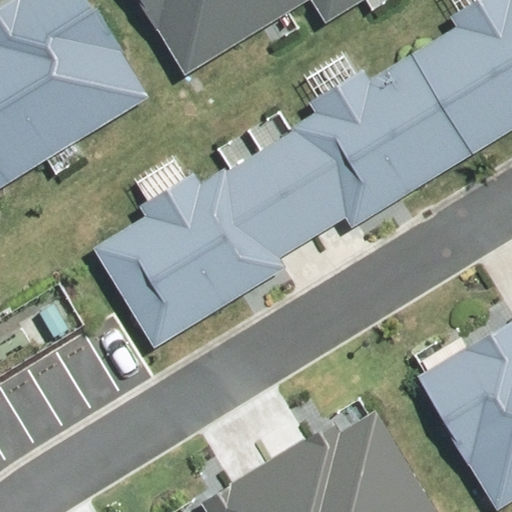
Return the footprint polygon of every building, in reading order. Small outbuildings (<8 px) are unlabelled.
[(0,179),(157,89),(104,0),(5,0),(0,3),(0,19),(2,24),(0,25),(0,179)] [(106,249),(167,347),(511,132),(511,0),(459,0),(472,20),(379,79),(365,57),(316,88),(330,109),(202,189),(187,165),(141,194),(156,217),(106,249)] [(148,0),(192,75),(322,0),(333,0),(337,6),(346,0),(148,0)] [(511,511),(511,320),(428,369),(510,511),(511,511)] [(206,511),(444,511),(382,408),(206,511)]
